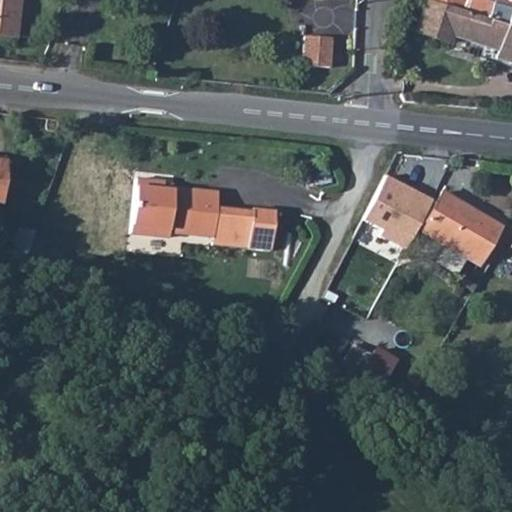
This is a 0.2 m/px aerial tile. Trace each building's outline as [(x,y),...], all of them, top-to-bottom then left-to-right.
[(0,0),(0,36),(19,39),(22,0),(0,0)] [(428,0),(424,0),(414,30),(450,42),(453,33),(498,48),(495,55),(511,60),(511,7),(492,2),(492,3),(489,16),(487,17),(428,0)] [(428,0),(487,17),(489,16),(492,3),(483,0),(428,0)] [(334,68),(336,38),(305,36),(303,67),(334,68)] [(433,201),(385,176),(362,221),(381,231),(378,238),(406,252),(433,201)] [(138,179),(133,235),(171,240),(173,234),(214,239),(217,208),(218,192),(165,187),(165,182),(138,179)] [(442,195),(420,235),(478,268),(501,228),(442,195)] [(217,208),(214,239),(214,245),(250,249),(253,211),(217,208)] [(253,211),(250,249),(272,250),(276,211),(254,209),(253,211)] [(43,252),(43,230),(15,230),(15,268),(58,268),(58,252),(43,252)] [(355,350),(338,380),(356,388),(371,359),(355,350)]
